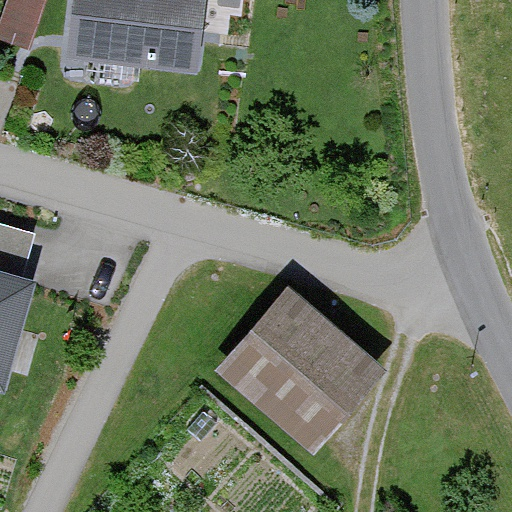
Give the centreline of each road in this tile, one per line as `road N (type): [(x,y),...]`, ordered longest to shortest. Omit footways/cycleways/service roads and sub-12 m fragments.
road 1 (residential): [(468,274),(421,294),(0,170)]
road 2 (unclassified): [(468,274),(423,89),(418,0)]
road 3 (track): [(421,294),(386,400),(365,511)]
